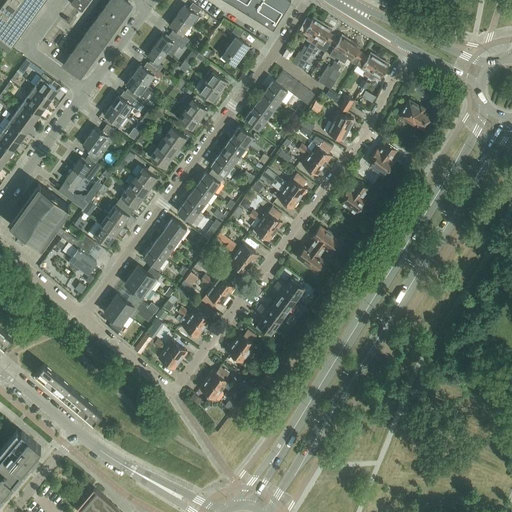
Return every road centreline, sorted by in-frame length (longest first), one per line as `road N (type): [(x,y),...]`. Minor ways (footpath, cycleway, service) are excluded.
road 1 (secondary): [(487,109),(250,505)]
road 2 (secondary): [(269,511),(483,166),(504,118)]
road 3 (residential): [(172,390),(369,126),(409,48)]
road 4 (residential): [(82,317),(308,0)]
road 5 (unclassified): [(488,66),(340,0)]
road 6 (residential): [(0,207),(85,92)]
road 7 (residential): [(60,0),(26,47),(85,92)]
